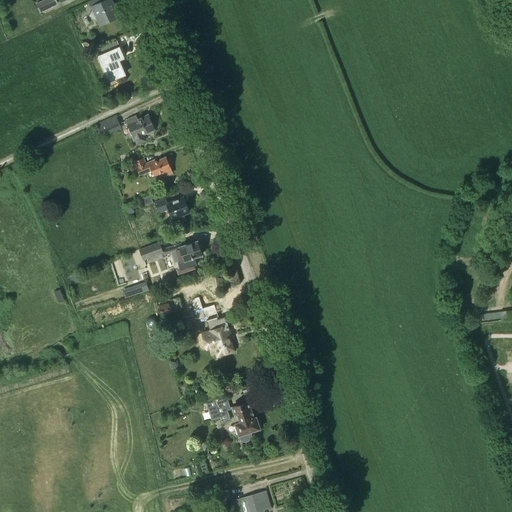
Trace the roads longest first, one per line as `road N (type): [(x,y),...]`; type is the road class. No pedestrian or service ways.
road 1 (unclassified): [(322,511),(229,217),(141,0)]
road 2 (track): [(0,164),(173,83)]
